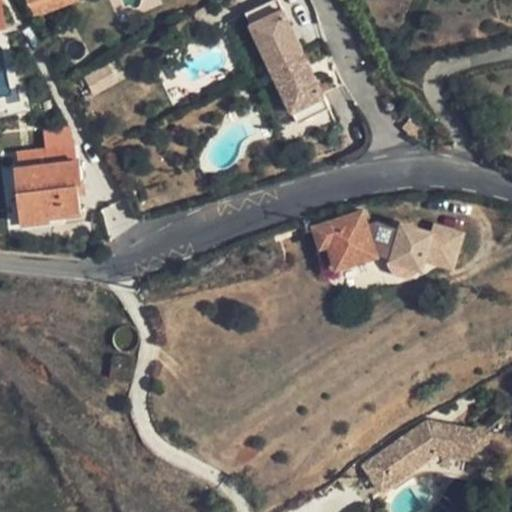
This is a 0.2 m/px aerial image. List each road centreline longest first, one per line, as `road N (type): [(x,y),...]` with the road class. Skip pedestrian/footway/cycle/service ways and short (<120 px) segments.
road 1 (residential): [(0,260),(70,268),(120,263),(395,170)]
road 2 (residential): [(395,170),(325,0)]
